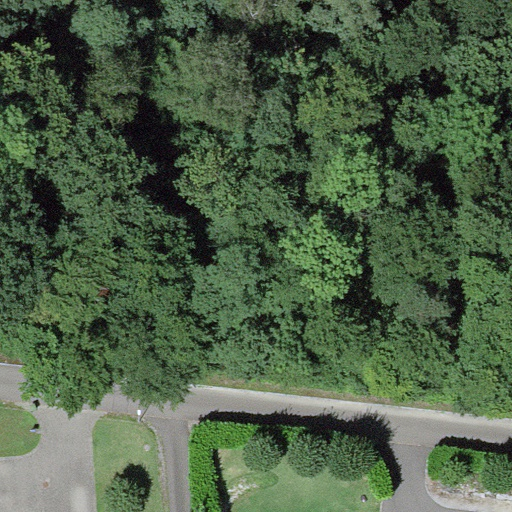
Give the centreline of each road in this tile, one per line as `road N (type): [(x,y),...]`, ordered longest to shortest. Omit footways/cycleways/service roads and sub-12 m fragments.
road 1 (residential): [(511,442),(0,390)]
road 2 (track): [(99,0),(0,94)]
